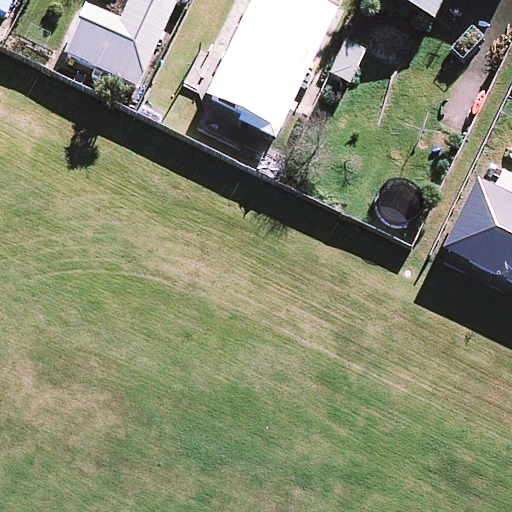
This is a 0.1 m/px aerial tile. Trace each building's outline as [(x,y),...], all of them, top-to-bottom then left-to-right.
[(0,0),(0,16),(8,20),(16,0),(0,0)] [(142,95),(186,2),(180,0),(85,0),(59,56),(142,95)] [(346,15),(316,0),(263,0),(216,97),(242,110),(237,120),(283,143),(346,15)] [(444,0),(383,0),(432,24),(444,0)] [(366,48),(344,39),(326,79),(349,89),(366,48)] [(511,209),(476,192),(442,262),(511,296),(511,209)]
